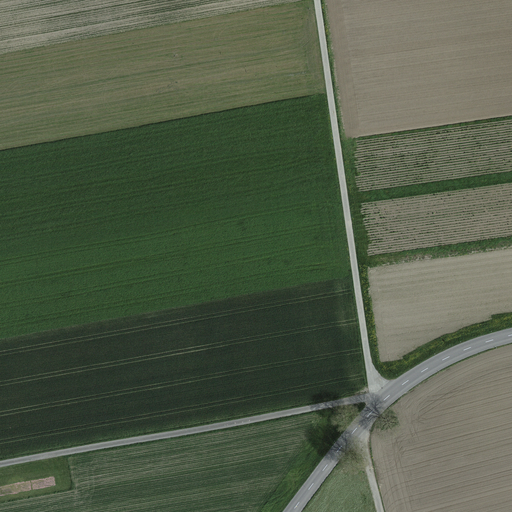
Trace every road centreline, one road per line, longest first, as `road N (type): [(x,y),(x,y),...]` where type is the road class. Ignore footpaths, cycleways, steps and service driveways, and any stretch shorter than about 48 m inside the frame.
road 1 (track): [(317,0),(369,368),(384,399)]
road 2 (track): [(0,462),(384,399)]
road 3 (tertiary): [(360,424),(430,366),(511,335)]
